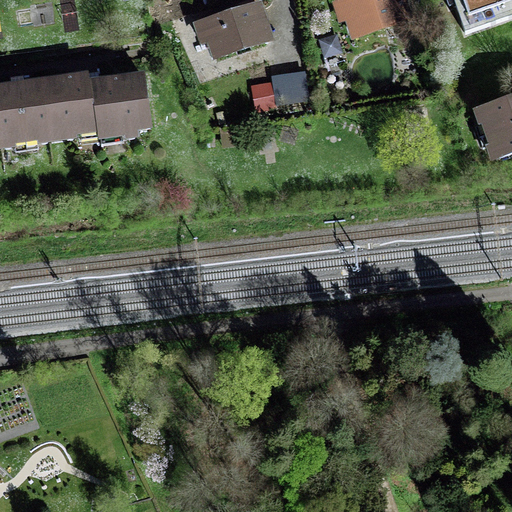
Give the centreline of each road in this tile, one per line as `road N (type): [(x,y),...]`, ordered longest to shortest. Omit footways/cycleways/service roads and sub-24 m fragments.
road 1 (residential): [(511,293),(0,356)]
road 2 (track): [(392,511),(326,313)]
